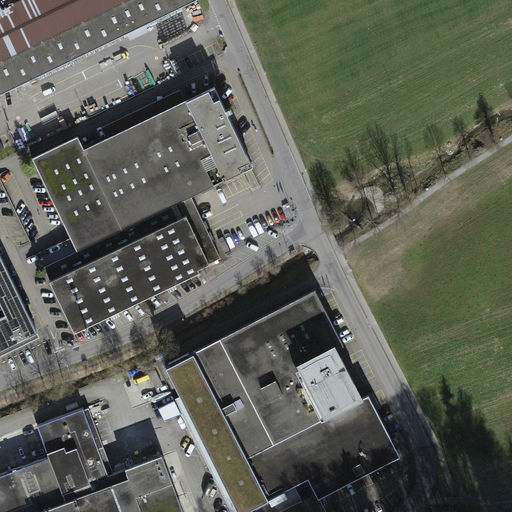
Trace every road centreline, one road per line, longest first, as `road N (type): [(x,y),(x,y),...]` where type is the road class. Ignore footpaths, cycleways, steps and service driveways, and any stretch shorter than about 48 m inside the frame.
road 1 (residential): [(315,226),(165,322),(0,388)]
road 2 (residential): [(315,226),(419,436),(425,480),(420,501),(405,511)]
road 3 (unknown): [(198,511),(171,458),(112,404),(80,405),(0,435)]
road 4 (residential): [(220,0),(315,226)]
road 5 (unknown): [(71,359),(0,216)]
